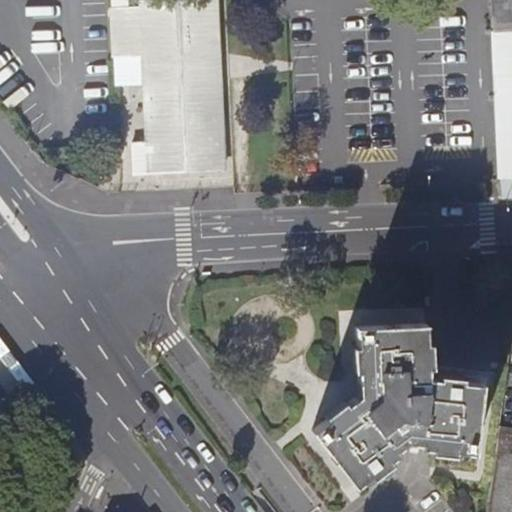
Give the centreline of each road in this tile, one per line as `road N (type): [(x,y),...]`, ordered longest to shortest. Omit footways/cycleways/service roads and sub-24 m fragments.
road 1 (tertiary): [(72,271),(123,252),(184,245),(511,222)]
road 2 (primary): [(10,300),(109,432)]
road 3 (primary): [(156,397),(72,271)]
road 4 (primary): [(241,511),(156,397)]
road 5 (primary): [(72,271),(0,175)]
